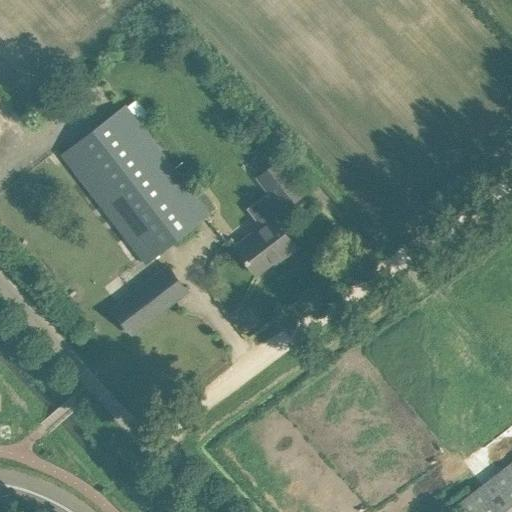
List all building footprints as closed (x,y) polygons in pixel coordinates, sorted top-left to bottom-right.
[(197,194),(143,124),(152,117),(137,98),(129,105),(128,104),(62,155),(146,264),(212,213),(211,212),(217,207),(203,190),(197,194)] [(283,209),(306,191),(281,159),(258,177),(283,209)] [(297,247),(284,231),(274,217),(236,246),(257,274),(283,254),(285,256),(297,247)] [(132,334),(188,291),(169,266),(113,309),(132,334)] [(511,511),(511,461),(456,505),(461,511),(511,511)]
